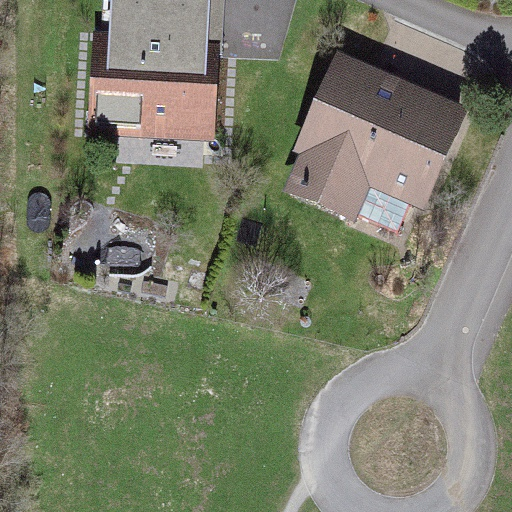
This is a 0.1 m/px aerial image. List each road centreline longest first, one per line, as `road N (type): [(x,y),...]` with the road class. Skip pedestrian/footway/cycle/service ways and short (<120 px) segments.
road 1 (residential): [(511,189),(426,388)]
road 2 (residential): [(426,388),(384,387),(364,397),(339,432),(340,474),(371,511)]
road 3 (residential): [(435,511),(460,491),(470,468),(472,443),(448,400)]
